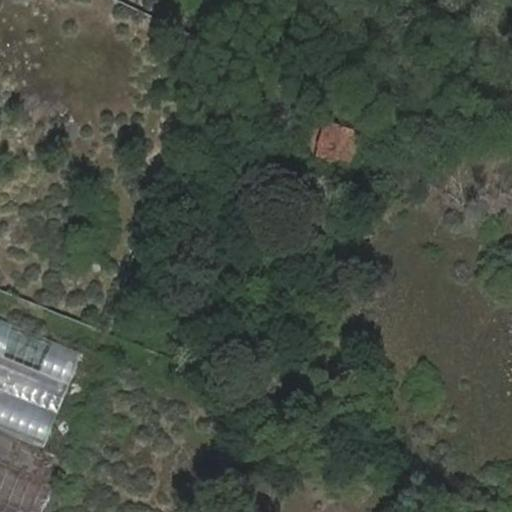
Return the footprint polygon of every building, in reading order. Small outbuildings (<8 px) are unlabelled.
[(377,0),(360,0),(351,27),(366,32),(377,0)] [(298,34),(278,27),(268,57),(287,63),(298,34)] [(359,134),(325,122),(314,156),(347,167),(359,134)] [(0,420),(51,436),(79,344),(0,319),(0,420)] [(286,455),(290,445),(278,441),(274,450),(286,455)] [(291,443),(290,445),(286,455),(285,458),(325,474),(330,459),(291,443)] [(24,511),(44,470),(0,451),(0,506),(13,511),(24,511)]
